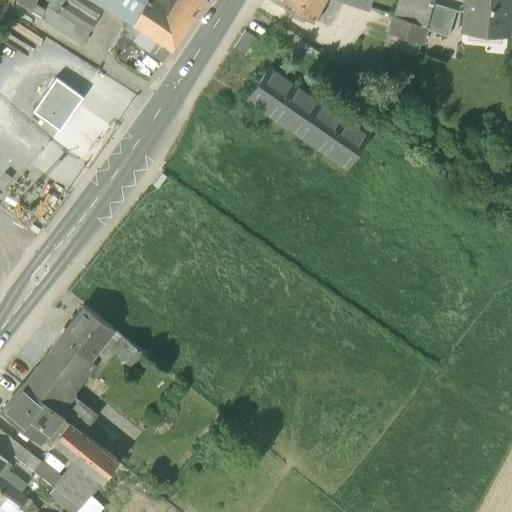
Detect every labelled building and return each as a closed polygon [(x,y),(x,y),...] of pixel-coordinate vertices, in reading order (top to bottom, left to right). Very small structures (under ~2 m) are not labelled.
[(15,0),(14,2),(27,9),(31,0),(15,0)] [(50,0),(46,7),(59,14),(67,0),(50,0)] [(67,0),(59,14),(71,22),(83,0),(67,0)] [(102,6),(91,0),(83,0),(71,22),(87,32),(93,23),(102,6)] [(128,22),(133,25),(147,0),(91,0),(102,6),(128,22)] [(147,0),(133,25),(171,50),(204,0),(147,0)] [(323,0),(287,0),(285,6),(312,22),(323,0)] [(433,0),(399,0),(394,16),(425,26),(432,3),(433,0)] [(510,0),(465,0),(462,33),(507,37),(510,0)] [(455,11),(432,3),(425,26),(424,28),(447,36),(455,11)] [(425,26),(394,16),(389,34),(420,43),(424,28),(425,26)] [(171,50),(133,25),(128,22),(120,34),(163,61),(171,50)] [(234,50),(243,56),(255,39),(246,33),(234,50)] [(420,43),(389,34),(385,47),(416,56),(420,43)] [(319,53),(299,41),(293,50),(312,63),(319,53)] [(294,85),(269,68),(248,98),(273,115),(294,85)] [(82,97),(56,78),(39,103),(53,113),(48,121),(60,130),(82,97)] [(318,102),(294,85),(273,115),(297,132),(318,102)] [(343,119),(318,102),(297,132),(322,150),(343,119)] [(33,112),(48,121),(53,113),(39,103),(33,112)] [(368,136),(343,119),(322,150),(346,167),(368,136)] [(160,172),(152,184),(159,189),(167,177),(160,172)] [(82,306),(47,353),(77,376),(81,370),(112,330),(82,306)] [(112,330),(81,370),(91,378),(111,351),(122,338),(112,330)] [(122,338),(111,351),(128,364),(139,352),(122,338)] [(53,407),(64,392),(77,376),(47,353),(23,383),(53,407)] [(53,407),(23,383),(2,410),(42,441),(48,434),(62,415),(53,407)] [(62,415),(119,461),(132,447),(64,392),(53,407),(62,415)] [(119,461),(62,415),(48,434),(76,459),(101,482),(119,461)] [(61,477),(0,430),(0,454),(8,461),(13,454),(54,486),(61,477)] [(61,477),(54,486),(81,507),(101,482),(76,459),(61,477)] [(28,499),(0,477),(0,490),(22,507),(28,499)]
